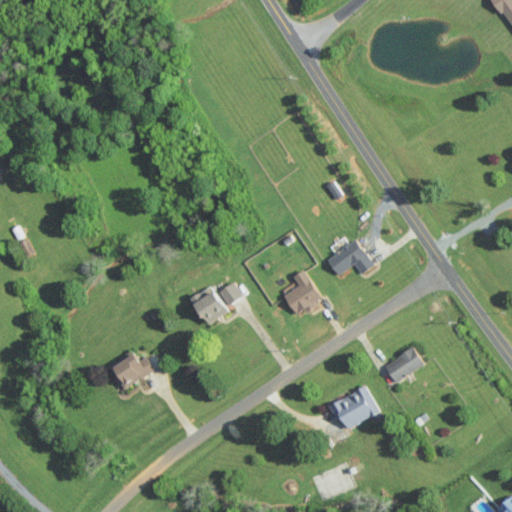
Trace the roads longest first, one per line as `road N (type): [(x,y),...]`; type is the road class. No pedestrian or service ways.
road 1 (residential): [(511,352),(273,0)]
road 2 (residential): [(110,511),(231,413),(448,264)]
